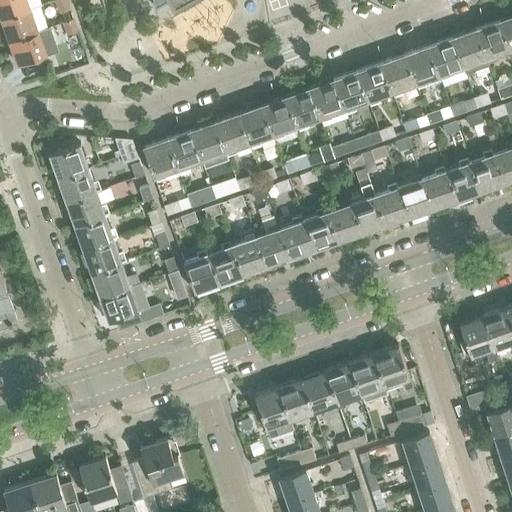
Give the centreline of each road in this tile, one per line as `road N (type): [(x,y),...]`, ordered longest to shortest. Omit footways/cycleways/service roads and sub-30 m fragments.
road 1 (residential): [(450,0),(130,112),(0,107)]
road 2 (residential): [(90,371),(0,114)]
road 3 (tertiary): [(199,371),(416,294)]
road 4 (tertiary): [(406,262),(189,336)]
road 5 (residential): [(485,511),(416,294)]
road 6 (residential): [(247,511),(199,371)]
